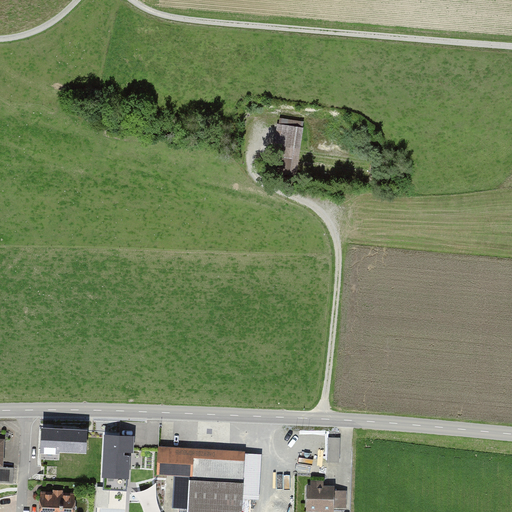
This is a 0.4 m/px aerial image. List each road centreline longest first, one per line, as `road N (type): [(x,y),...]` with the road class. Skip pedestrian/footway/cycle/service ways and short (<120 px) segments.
road 1 (tertiary): [(0,411),(304,418),(511,434)]
road 2 (track): [(129,0),(166,18),(511,50)]
road 3 (track): [(323,419),(337,245),(316,208),(251,167)]
